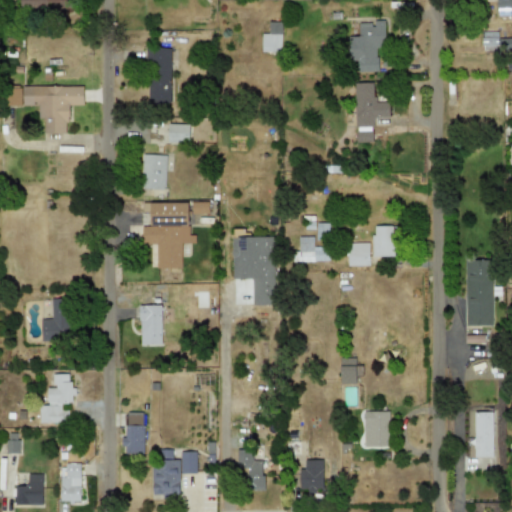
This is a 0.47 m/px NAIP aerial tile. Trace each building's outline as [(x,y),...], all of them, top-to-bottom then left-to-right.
[(18,0),(19,8),(46,8),(46,3),(58,2),(58,7),(68,7),(68,0),(18,0)] [(511,0),(494,0),(495,16),(510,15),(510,8),(511,8),(511,0)] [(383,21),(357,22),(358,36),(348,36),(349,72),(377,71),(376,47),(384,47),(383,21)] [(260,51),(280,52),(281,22),(268,22),(267,33),(261,33),(260,51)] [(511,30),(481,31),(481,49),(511,48),(511,30)] [(147,104),(170,104),(169,47),(146,48),(147,104)] [(387,102),(372,102),(372,82),(354,83),(355,142),(372,142),(371,118),(388,118),(387,102)] [(82,86),(21,86),(21,105),(37,106),(37,119),(67,119),(67,105),(82,105),(82,86)] [(20,106),(20,88),(8,87),(7,105),(20,106)] [(65,134),(65,121),(43,121),(44,134),(65,134)] [(188,124),(167,124),(167,142),(188,143),(188,124)] [(141,189),(164,189),(165,155),(142,154),(141,189)] [(180,268),(180,243),(194,243),(194,234),(187,234),(187,202),(149,202),(149,226),(141,226),(141,244),(149,244),(149,268),(180,268)] [(372,256),(397,255),(396,226),(371,226),(372,256)] [(251,304),(273,305),(274,237),(231,236),(231,278),(251,279),(251,304)] [(312,237),(297,237),(298,251),(291,251),(292,262),(328,261),(328,246),(312,247),(312,237)] [(368,265),(368,243),(346,243),(346,266),(368,265)] [(491,325),(490,259),(463,260),(464,326),(491,325)] [(41,341),(70,340),(69,298),(50,298),(51,319),(40,319),(41,341)] [(160,305),(138,305),(139,345),(160,344),(160,305)] [(338,383),(354,384),(355,376),(361,376),(361,366),(354,366),(354,358),(339,357),(338,383)] [(38,423),(66,423),(66,403),(73,403),(73,387),(68,387),(68,374),(52,374),(52,387),(46,387),(46,405),(38,405),(38,423)] [(362,447),(389,446),(388,410),(361,411),(362,447)] [(491,457),(492,412),(474,412),(473,457),(491,457)] [(142,453),(142,414),(124,414),(123,453),(142,453)] [(235,471),(246,471),(246,490),(262,491),(262,460),(252,460),(252,449),(236,449),(235,471)] [(195,473),(195,451),(180,451),(180,459),(158,459),(158,466),(151,466),(151,500),(166,500),(166,494),(178,494),(178,473),(195,473)] [(321,459),(298,460),(299,490),(322,489),(321,459)] [(59,464),(59,501),(79,501),(79,465),(59,464)] [(41,504),(41,474),(27,474),(27,485),(14,485),(14,505),(41,504)]
